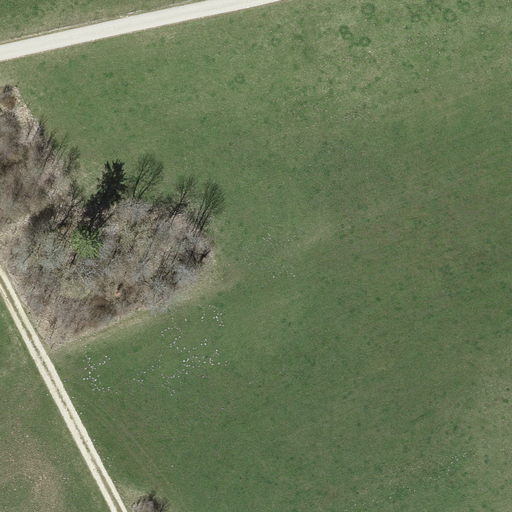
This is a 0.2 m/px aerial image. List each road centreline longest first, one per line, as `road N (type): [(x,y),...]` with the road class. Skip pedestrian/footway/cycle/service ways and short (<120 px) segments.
road 1 (track): [(0,265),(119,511)]
road 2 (unclassified): [(0,59),(262,0)]
